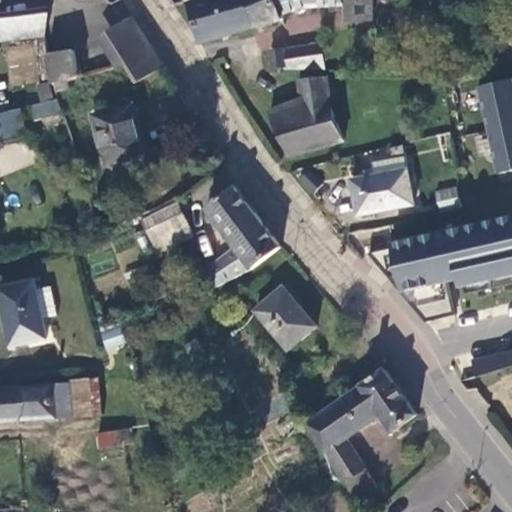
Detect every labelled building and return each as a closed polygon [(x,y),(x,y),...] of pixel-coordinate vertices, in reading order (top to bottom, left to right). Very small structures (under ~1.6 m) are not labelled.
[(200,43),(256,28),(248,0),(201,0),(190,3),(200,43)] [(248,0),(256,28),(285,19),(283,14),(276,0),(248,0)] [(346,20),(373,18),(372,3),(360,4),(359,0),(276,0),(283,14),(308,6),(343,6),(346,20)] [(0,30),(1,41),(48,37),(50,14),(0,18),(0,30)] [(107,35),(127,65),(136,79),(134,80),(137,85),(164,67),(132,19),(107,35)] [(322,44),(282,50),(286,69),(326,69),(322,44)] [(286,67),(282,50),(271,53),(275,69),(286,67)] [(76,52),(50,57),(51,63),(58,89),(70,86),(69,78),(82,75),(76,52)] [(335,102),(332,83),(330,77),(300,79),(303,100),(269,109),(291,155),(346,140),(339,119),(335,102)] [(511,81),(480,88),(499,175),(511,172),(511,81)] [(28,104),(31,119),(60,114),(58,99),(28,104)] [(146,154),(133,104),(94,112),(107,163),(146,154)] [(0,112),(0,143),(29,138),(24,108),(0,112)] [(447,159),(458,157),(454,128),(443,131),(447,159)] [(417,202),(408,154),(377,160),(378,166),(370,167),(372,173),(355,174),(361,212),(417,202)] [(204,270),(216,288),(254,269),(283,247),(238,188),(209,208),(237,246),(204,270)] [(439,193),(442,213),(464,209),(460,189),(439,193)] [(195,238),(179,204),(153,215),(169,250),(195,238)] [(398,250),(373,255),(432,325),(460,318),(452,284),(465,281),(466,289),(511,278),(511,219),(397,246),(398,250)] [(1,286),(11,344),(46,338),(43,317),(57,314),(53,286),(37,288),(36,280),(1,286)] [(318,325),(285,287),(256,311),(288,350),(318,325)] [(119,324),(99,329),(105,352),(125,346),(119,324)] [(511,355),(474,368),(479,383),(511,372),(511,355)] [(419,415),(388,370),(310,417),(305,421),(343,479),(345,479),(365,467),(348,439),(383,416),(388,422),(383,425),(389,436),(419,415)] [(92,414),(90,378),(69,379),(69,380),(72,416),(92,414)] [(0,419),(72,416),(69,380),(0,385),(0,419)] [(96,432),(98,448),(130,444),(128,428),(96,432)] [(378,487),(365,467),(345,479),(357,499),(378,487)]
